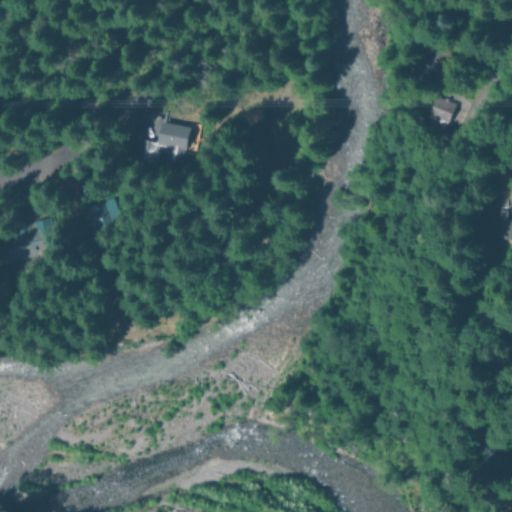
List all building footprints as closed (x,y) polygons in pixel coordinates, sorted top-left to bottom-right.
[(424,115),(443,122),(450,103),(430,97),(424,115)] [(157,142),(138,138),(135,158),(160,163),(161,160),(182,164),(190,127),(161,121),(157,142)] [(87,232),(120,224),(113,198),(81,207),(87,232)] [(511,220),(497,218),(499,205),(491,204),(485,236),(511,240),(511,220)] [(9,263),(56,247),(45,216),(19,225),(23,235),(2,243),(9,263)]
